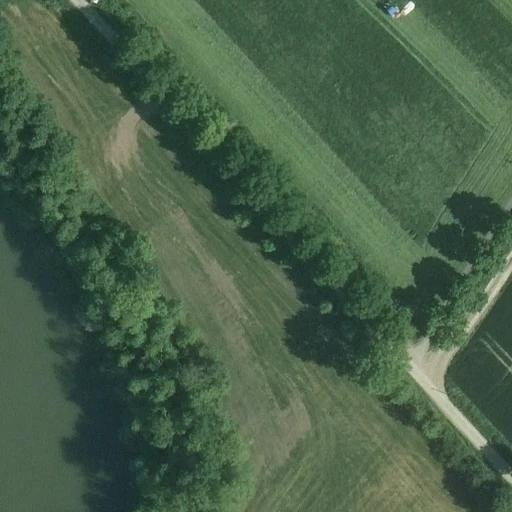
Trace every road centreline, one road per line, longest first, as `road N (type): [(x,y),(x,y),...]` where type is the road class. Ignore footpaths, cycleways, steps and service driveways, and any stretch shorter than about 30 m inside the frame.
road 1 (unclassified): [(511,476),(76,0)]
road 2 (track): [(433,391),(448,350),(511,259)]
